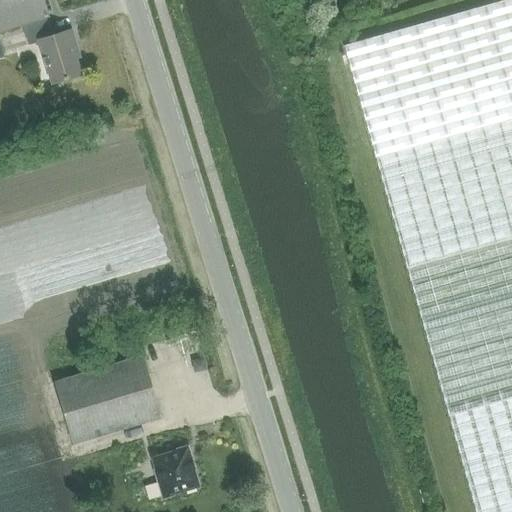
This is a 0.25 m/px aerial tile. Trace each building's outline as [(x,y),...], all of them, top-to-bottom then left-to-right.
[(0,0),(0,31),(22,25),(45,17),(49,16),(43,0),(0,0)] [(511,511),(511,0),(503,0),(344,45),(386,193),(476,511),(511,511)] [(51,36),(45,17),(22,25),(28,44),(38,41),(51,84),(81,75),(73,49),(77,47),(72,30),(51,36)] [(74,443),(161,417),(142,356),(55,382),(74,443)] [(164,496),(198,486),(187,448),(152,458),(164,496)]
